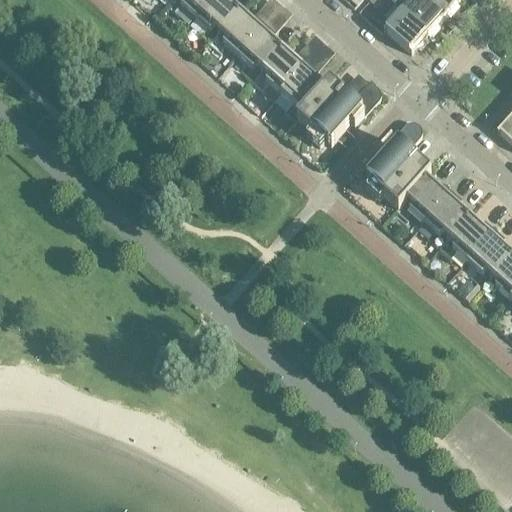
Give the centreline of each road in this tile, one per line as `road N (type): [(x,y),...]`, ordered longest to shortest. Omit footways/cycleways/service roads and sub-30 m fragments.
road 1 (residential): [(305,0),(417,100)]
road 2 (residential): [(417,100),(511,1)]
road 3 (residential): [(417,100),(511,184)]
